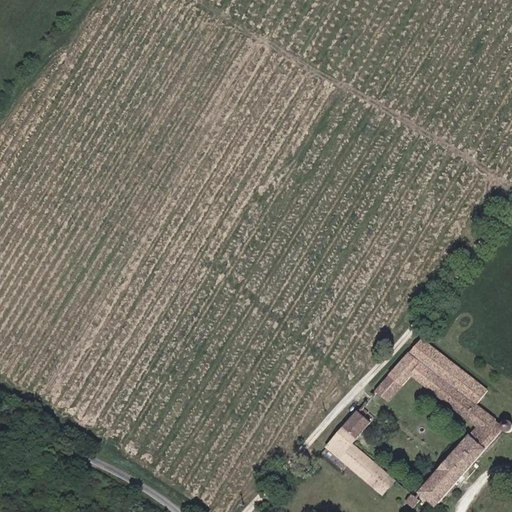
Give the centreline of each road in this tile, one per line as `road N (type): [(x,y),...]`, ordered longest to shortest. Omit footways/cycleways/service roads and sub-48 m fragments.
road 1 (track): [(511,195),(373,371),(246,511)]
road 2 (unclassified): [(179,511),(104,462),(0,415)]
